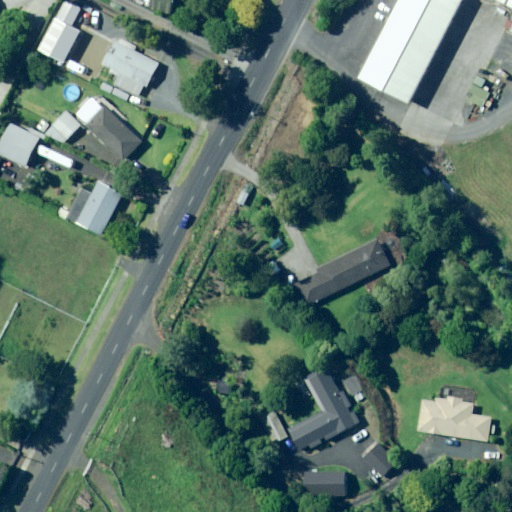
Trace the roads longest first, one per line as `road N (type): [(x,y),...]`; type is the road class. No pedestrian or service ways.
road 1 (unclassified): [(32,511),(295,0)]
road 2 (unknown): [(137,308),(303,511)]
